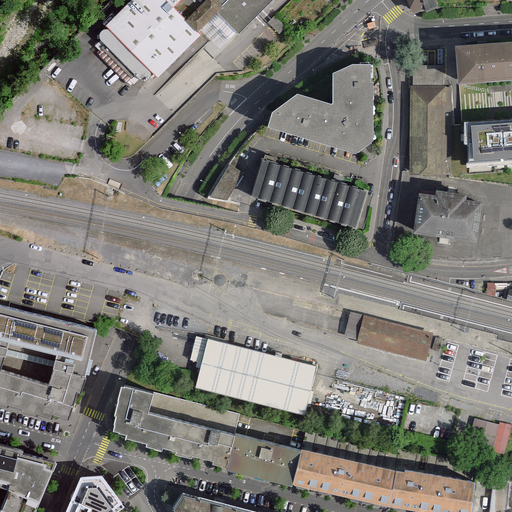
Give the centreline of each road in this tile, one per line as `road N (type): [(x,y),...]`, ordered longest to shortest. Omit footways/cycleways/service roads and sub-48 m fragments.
road 1 (residential): [(382,257),(144,192),(137,170),(219,91),(233,90),(253,109)]
road 2 (tertiary): [(82,440),(189,200),(253,109)]
road 3 (residential): [(402,21),(382,257)]
road 4 (residential): [(159,462),(363,511)]
road 5 (tertiary): [(253,109),(369,0)]
road 6 (residential): [(511,268),(446,269),(382,257)]
